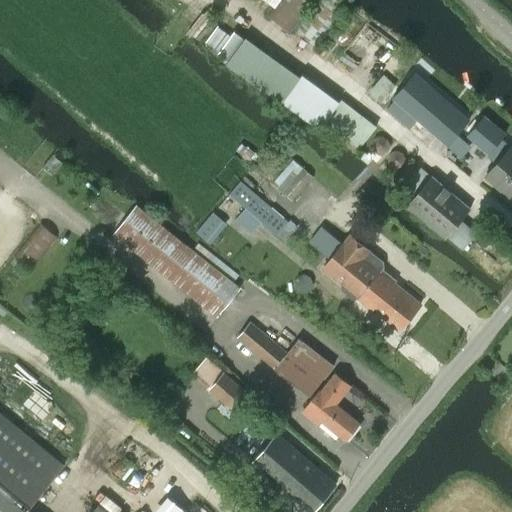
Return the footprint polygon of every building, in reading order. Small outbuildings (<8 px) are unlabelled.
[(278,0),(268,13),(290,32),(316,0),(278,0)] [(340,0),(318,0),(296,30),(319,48),(350,8),(340,0)] [(394,100),(386,109),(409,129),(417,120),(447,146),(469,120),(414,72),(392,98),(394,100)] [(301,78),(282,102),(318,131),(325,123),(339,104),(303,75),(301,78)] [(370,92),(385,105),(399,89),(384,76),(370,92)] [(486,115),(467,137),(489,155),(506,135),(486,115)] [(511,147),(486,177),(505,194),(505,195),(508,198),(511,193),(511,147)] [(294,161),(273,184),(291,200),(312,177),(294,161)] [(413,199),(407,206),(444,238),(446,235),(463,249),(476,232),(460,219),(470,208),(434,176),(432,178),(413,161),(394,182),(413,199)] [(240,181),(229,194),(246,209),(261,222),(276,235),(278,234),(289,221),(288,221),(250,189),(241,181),(240,181)] [(239,288),(183,244),(137,207),(115,235),(217,316),(239,288)] [(226,224),(213,213),(212,212),(196,232),(210,244),(226,224)] [(40,222),(14,257),(29,271),(57,237),(40,222)] [(353,299),(359,299),(380,272),(383,267),(383,261),(350,236),(342,246),(318,227),(308,239),(332,259),(324,269),(341,282),(342,291),(353,299)] [(420,304),(380,272),(359,299),(360,299),(399,329),(420,304)] [(250,322),(237,338),(310,396),(333,366),(299,338),(287,352),(250,322)] [(190,375),(209,389),(235,412),(250,395),(224,373),(206,357),(190,375)] [(303,413),(312,421),(316,417),(345,441),(359,424),(336,405),(351,387),(336,374),(321,392),(320,392),(303,413)] [(0,511),(28,511),(27,511),(64,466),(0,413),(0,511)] [(253,462),(311,511),(312,511),(336,484),(277,434),(253,462)]
